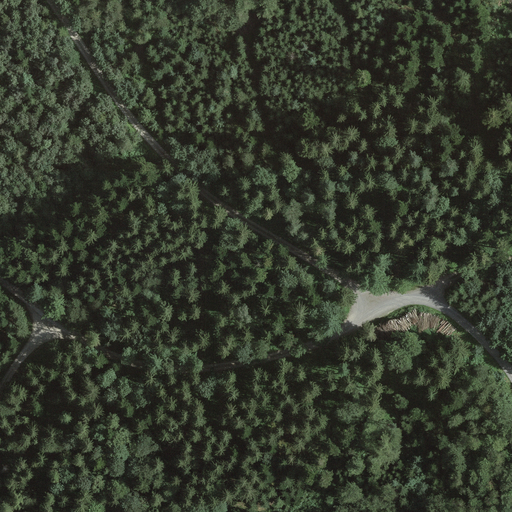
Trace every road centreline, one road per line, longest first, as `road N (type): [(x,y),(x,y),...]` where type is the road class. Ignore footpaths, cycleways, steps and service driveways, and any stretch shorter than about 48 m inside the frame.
road 1 (track): [(376,306),(192,183),(119,101),(51,0)]
road 2 (track): [(52,319),(129,363),(195,369),(279,355),(376,306)]
road 3 (track): [(511,370),(452,313),(421,298),(376,306)]
